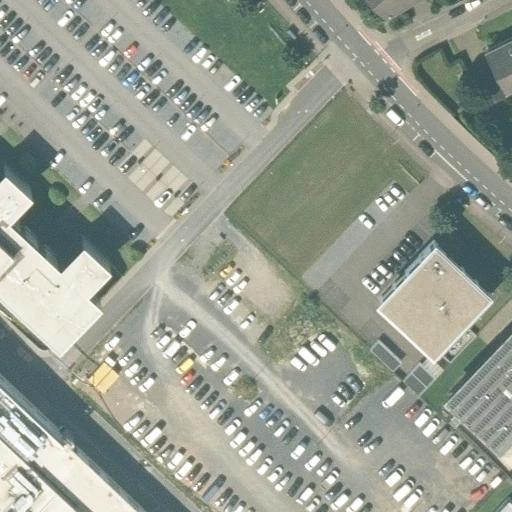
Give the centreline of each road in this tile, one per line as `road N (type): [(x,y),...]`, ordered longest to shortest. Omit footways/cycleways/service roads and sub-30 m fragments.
road 1 (unknown): [(156,268),(302,400)]
road 2 (tertiary): [(368,64),(511,197)]
road 3 (residential): [(502,0),(368,64)]
